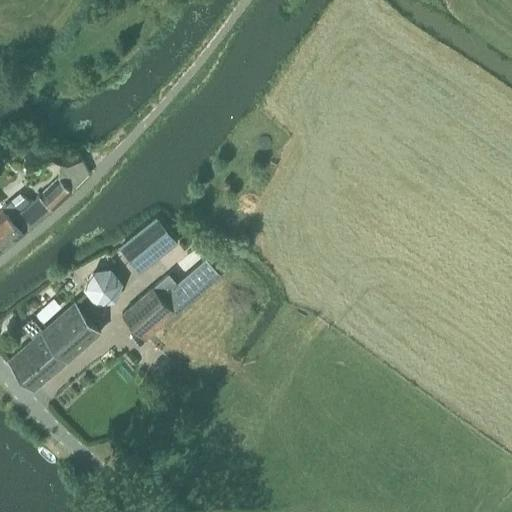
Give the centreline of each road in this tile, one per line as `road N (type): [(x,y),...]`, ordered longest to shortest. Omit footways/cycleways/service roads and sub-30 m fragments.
road 1 (unclassified): [(0,261),(94,181),(246,0)]
road 2 (unclassified): [(140,511),(51,429),(0,364)]
